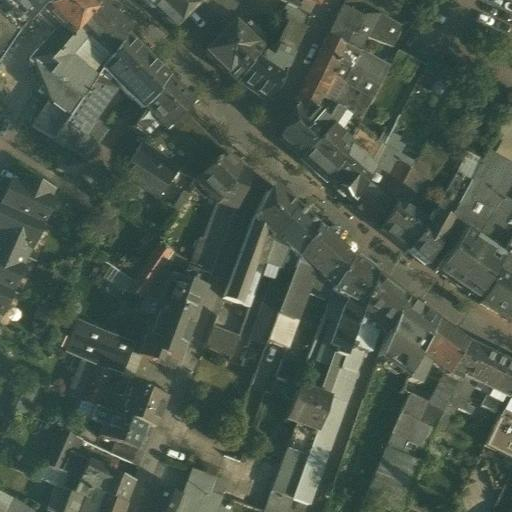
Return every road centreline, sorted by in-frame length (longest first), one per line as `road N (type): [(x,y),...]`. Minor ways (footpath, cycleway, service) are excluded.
road 1 (residential): [(133,511),(253,183)]
road 2 (residential): [(272,115),(328,0)]
